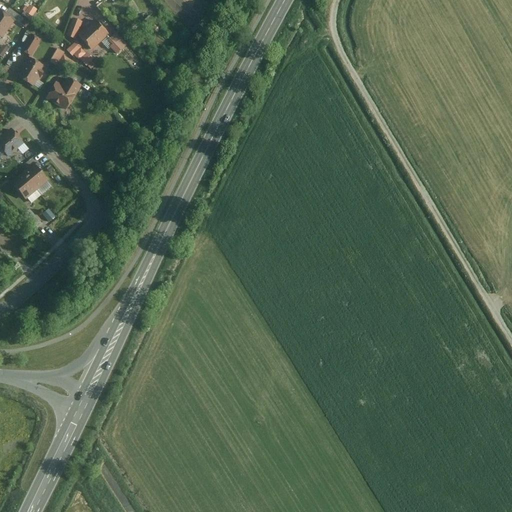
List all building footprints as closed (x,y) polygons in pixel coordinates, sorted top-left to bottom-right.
[(157,8),(149,8),(150,16),(157,16),(157,8)] [(15,22),(0,11),(0,35),(3,38),(15,22)] [(83,22),(73,19),(67,37),(77,40),(79,37),(83,22)] [(111,37),(94,21),(79,37),(94,52),(101,44),(117,59),(130,45),(116,31),(111,37)] [(42,42),(31,36),(23,53),(32,58),(42,42)] [(97,60),(77,40),(68,51),(87,67),(97,60)] [(10,51),(3,46),(0,50),(0,55),(5,59),(10,51)] [(65,54),(57,49),(49,62),(57,67),(65,54)] [(49,70),(32,58),(18,78),(35,89),(49,70)] [(65,91),(55,85),(46,100),(67,113),(84,86),(72,78),(65,91)] [(10,128),(0,137),(0,157),(5,153),(9,157),(24,143),(10,128)] [(34,164),(12,183),(28,201),(49,181),(34,164)] [(44,214),(51,221),(56,217),(49,209),(44,214)]
